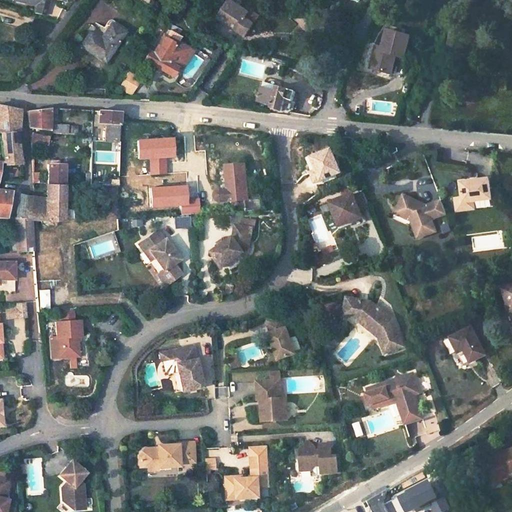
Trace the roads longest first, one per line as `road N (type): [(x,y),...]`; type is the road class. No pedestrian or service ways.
road 1 (residential): [(107,428),(110,374),(156,323),(227,311),(279,283),(291,257),(287,124)]
road 2 (unclassified): [(287,124),(23,96)]
road 3 (residential): [(511,141),(287,124)]
road 4 (residential): [(328,511),(511,398)]
